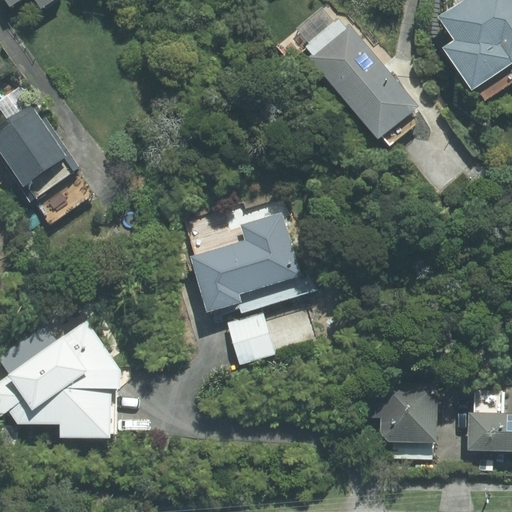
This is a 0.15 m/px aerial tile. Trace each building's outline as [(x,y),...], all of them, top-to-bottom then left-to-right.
[(8,0),(18,13),(34,0),(36,0),(46,13),(63,0),(8,0)] [(462,44),(450,52),(479,93),(511,70),(511,0),(467,0),(443,17),(462,44)] [(352,27),(313,60),(383,143),(422,110),(352,27)] [(0,107),(8,118),(0,124),(0,151),(31,192),(76,157),(18,80),(0,94),(0,107)] [(277,354),(262,305),(311,291),(287,207),(188,235),(212,319),(226,315),(241,365),(277,354)] [(120,438),(120,391),(132,381),(88,319),(56,342),(43,324),(12,346),(25,365),(0,382),(0,407),(33,453),(53,438),(120,438)] [(444,388),(379,387),(378,460),(443,461),(444,388)] [(511,410),(509,410),(510,388),(479,387),(476,448),(511,449),(511,410)]
